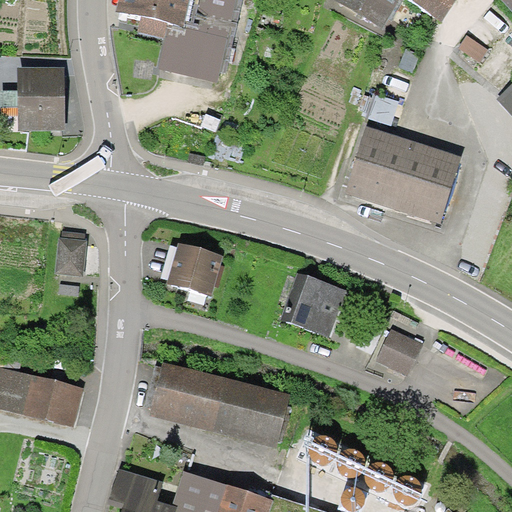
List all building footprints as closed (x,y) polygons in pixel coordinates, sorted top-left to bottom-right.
[(118,0),(116,10),(141,15),(138,32),(164,37),(167,22),(168,22),(184,26),(189,0),(118,0)] [(242,0),(189,0),(184,26),(168,22),(157,69),(218,84),(221,71),(226,72),(242,0)] [(335,0),(382,28),(399,0),(335,0)] [(410,0),(442,20),(455,0),(410,0)] [(511,0),(501,0),(511,12),(511,0)] [(488,49),(467,35),(459,48),(480,62),(488,49)] [(65,67),(18,67),(18,90),(18,108),(18,131),(65,130),(65,67)] [(511,84),(497,99),(511,115),(511,84)] [(18,108),(18,90),(0,90),(0,108),(18,108)] [(462,156),(366,126),(345,193),(441,223),(462,156)] [(85,233),(62,231),(62,237),(59,236),(55,273),(83,276),(87,240),(85,240),(85,233)] [(221,265),(224,255),(179,242),(167,283),(213,296),(215,286),(221,265)] [(225,266),(221,265),(215,286),(219,287),(225,266)] [(330,336),(347,289),(309,275),(291,321),(330,336)] [(79,287),(60,284),(59,294),(78,297),(79,287)] [(389,320),(374,313),(357,347),(372,354),(389,320)] [(408,375),(423,344),(391,329),(376,360),(408,375)] [(152,410),(150,416),(277,448),(291,394),(164,362),(162,368),(152,410)] [(145,408),(152,410),(162,368),(155,366),(145,408)] [(0,409),(74,427),(84,388),(0,367),(0,409)] [(218,511),(228,484),(185,470),(173,505),(158,501),(164,482),(120,468),(108,503),(122,508),(121,511),(218,511)] [(271,498),(228,484),(218,511),(269,511),(274,499),(271,498)] [(325,511),(272,495),(271,498),(274,499),(269,511),(325,511)]
